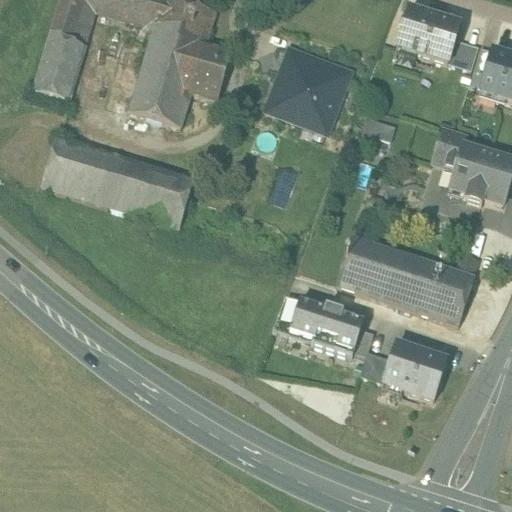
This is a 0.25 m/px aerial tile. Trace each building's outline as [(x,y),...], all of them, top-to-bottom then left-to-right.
[(161,2),(153,0),(61,0),(32,96),(68,106),(85,50),(72,46),(85,4),(154,25),(161,2)] [(217,13),(190,6),(188,10),(161,2),(154,25),(152,33),(206,49),(217,13)] [(460,31),(408,15),(396,53),(448,69),(455,46),(460,31)] [(206,49),(152,33),(127,117),(180,133),(191,99),(206,49)] [(478,53),(455,46),(448,69),(471,76),(478,53)] [(232,57),(206,49),(191,99),(217,107),(232,57)] [(491,57),(480,53),(473,77),(484,80),(491,57)] [(511,62),(491,57),(484,80),(479,97),(511,107),(511,62)] [(288,62),(267,120),(325,141),(346,83),(288,62)] [(358,144),(376,150),(379,141),(391,145),(396,131),(366,120),(358,144)] [(467,141),(443,134),(432,168),(455,175),(462,152),(463,153),(467,141)] [(194,185),(56,142),(41,193),(179,235),(194,185)] [(511,167),(463,153),(462,152),(455,175),(449,195),(467,200),(465,206),(481,211),(483,205),(503,211),(511,180),(511,167)] [(281,168),(274,202),(290,206),(297,172),(281,168)] [(455,276),(352,242),(336,291),(439,326),(455,276)] [(479,265),(462,259),(456,276),(473,282),(479,265)] [(456,276),(455,276),(439,326),(458,332),(474,283),(473,282),(456,276)] [(285,303),(272,336),(288,342),(299,307),(285,303)] [(342,319),(325,313),(324,316),(299,307),(288,342),(311,349),(310,350),(352,364),(353,359),(361,336),(363,328),(342,321),(342,319)] [(373,340),(361,336),(353,359),(365,363),(367,358),(373,340)] [(446,368),(395,351),(390,366),(382,389),(434,406),(446,368)] [(367,358),(365,363),(359,382),(382,389),(390,366),(367,358)]
